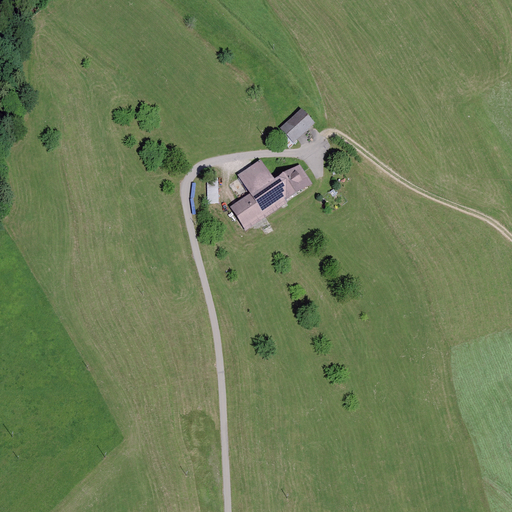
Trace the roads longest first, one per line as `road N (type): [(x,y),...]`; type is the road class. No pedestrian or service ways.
road 1 (unclassified): [(307,152),(197,165),(183,192),(215,331),(229,511)]
road 2 (track): [(511,241),(495,222),(429,198),(329,129),(307,152)]
